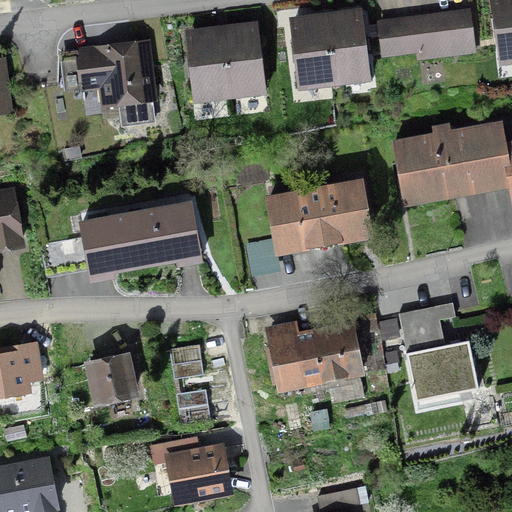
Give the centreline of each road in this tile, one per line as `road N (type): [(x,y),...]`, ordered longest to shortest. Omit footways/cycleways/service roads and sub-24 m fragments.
road 1 (residential): [(511,248),(257,303),(0,313)]
road 2 (residential): [(0,23),(192,0)]
